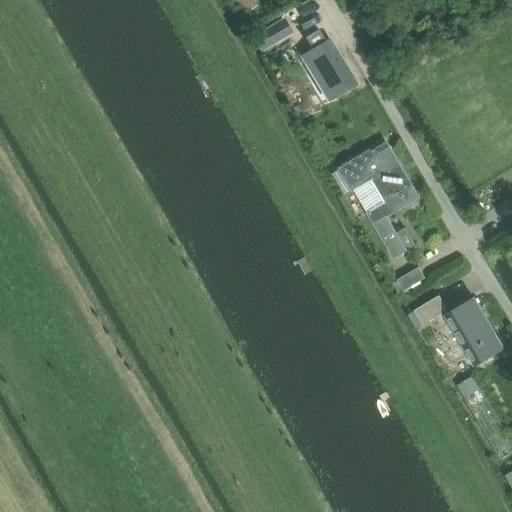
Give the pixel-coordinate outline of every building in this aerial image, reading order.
[(252,0),(233,0),(243,13),(256,5),(252,0)] [(282,19),(255,35),(263,48),(290,33),(282,19)] [(332,100),(355,86),(330,44),(326,46),(318,33),(304,41),(313,54),(307,58),(332,100)] [(370,149),(339,168),(340,170),(352,190),(352,191),(355,189),(367,212),(367,213),(394,258),(408,251),(407,250),(397,233),(388,217),(420,197),(388,142),(371,151),(370,149)] [(399,293),(426,276),(419,266),(393,283),(399,293)] [(441,296),(416,311),(424,324),(449,309),(441,296)] [(475,298),(446,315),(475,364),(504,347),(475,298)] [(511,442),(472,376),(456,386),(501,460),(511,453),(511,442)]
